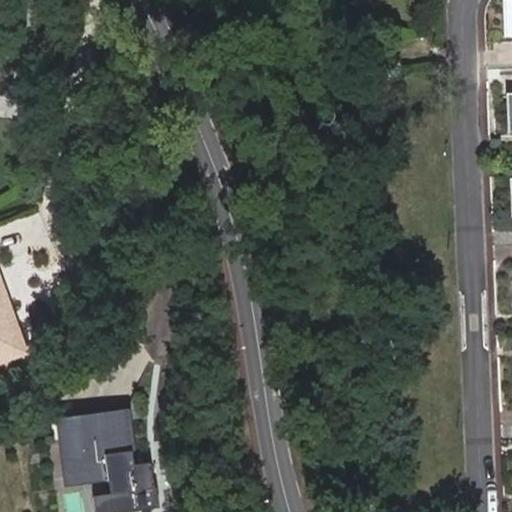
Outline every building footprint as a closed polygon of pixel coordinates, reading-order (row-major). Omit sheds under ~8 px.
[(511,0),(494,0),(496,35),(511,34),(511,0)] [(511,132),(511,97),(500,99),(501,133),(511,132)] [(511,181),(503,182),(505,216),(511,215),(511,181)] [(0,366),(29,355),(0,281),(0,366)] [(136,408),(68,420),(71,441),(82,440),(85,460),(93,459),(97,478),(124,473),(130,511),(172,504),(164,458),(144,461),(136,408)]
